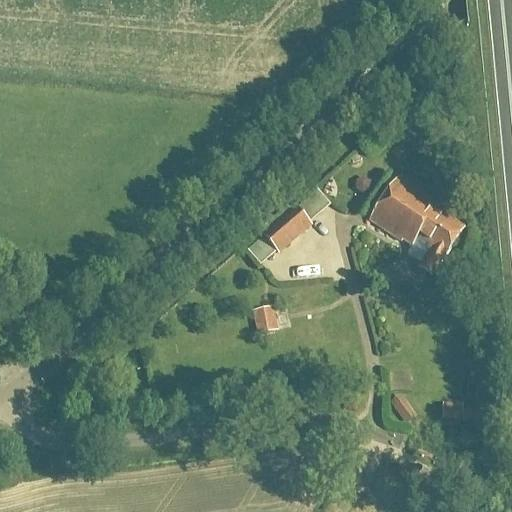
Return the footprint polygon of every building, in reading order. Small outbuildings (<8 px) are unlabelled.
[(417,137),(423,123),(403,115),(397,127),(417,137)] [(447,258),(466,229),(438,212),(439,209),(429,202),(430,201),(399,180),(372,222),(412,249),(418,240),(434,250),(421,271),(434,279),(447,258)] [(306,204),(316,217),(333,204),(323,191),(306,204)] [(280,253),(310,226),(297,211),(266,238),(280,253)] [(305,237),(297,245),(314,261),(321,253),(305,237)] [(322,265),(323,278),(343,275),(342,263),(322,265)] [(273,307),(252,312),(257,335),(279,331),(273,307)] [(311,325),(309,345),(322,346),(324,327),(311,325)] [(416,412),(409,393),(395,398),(402,416),(416,412)]
